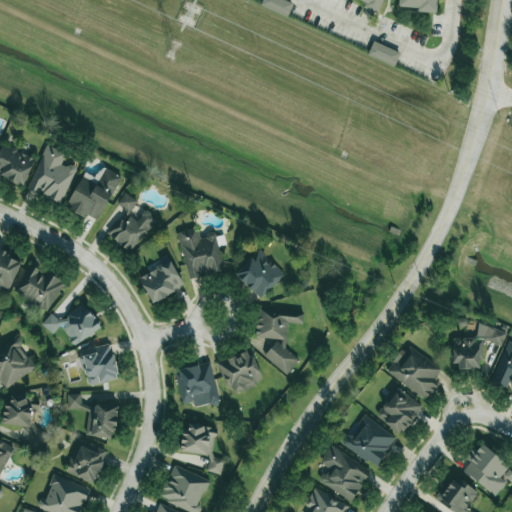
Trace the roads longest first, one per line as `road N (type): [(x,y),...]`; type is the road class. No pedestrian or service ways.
road 1 (tertiary): [(251,511),(283,454),(432,246),(493,66),(500,0)]
road 2 (residential): [(0,218),(87,260),(143,342)]
road 3 (residential): [(143,342),(151,427),(116,511)]
road 4 (residential): [(384,511),(463,409)]
